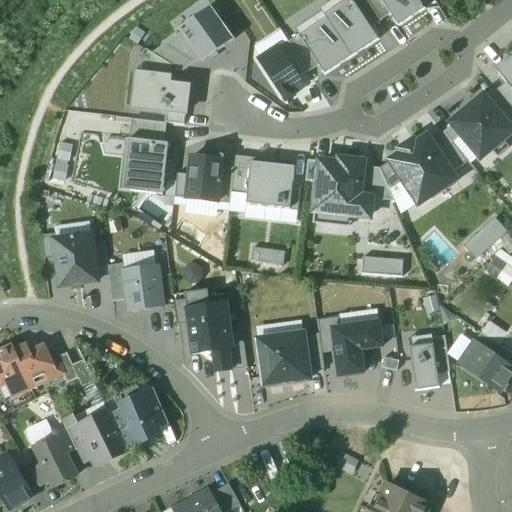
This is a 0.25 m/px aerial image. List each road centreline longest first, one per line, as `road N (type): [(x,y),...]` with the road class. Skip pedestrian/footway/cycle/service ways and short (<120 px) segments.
road 1 (residential): [(224,447),(191,393),(107,332),(0,315)]
road 2 (residential): [(224,447),(301,418),(329,416),(480,439)]
road 3 (residential): [(339,123),(371,130),(455,78),(466,42)]
road 4 (residential): [(466,42),(435,40),(353,91),(339,123)]
road 5 (residential): [(75,511),(224,447)]
